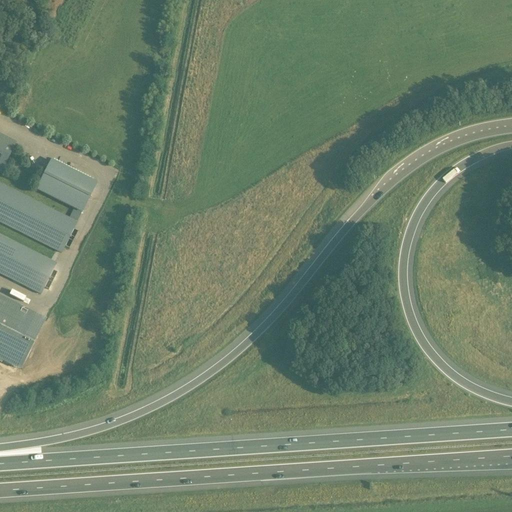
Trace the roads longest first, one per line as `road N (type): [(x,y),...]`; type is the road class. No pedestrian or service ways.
road 1 (motorway): [(511,130),(456,141),(402,174),(265,326),(185,390),(77,436),(0,448)]
road 2 (motorway): [(511,431),(0,465)]
road 3 (motorway): [(0,489),(511,457)]
road 4 (motorway): [(511,402),(447,372),(405,305),(405,263),(419,209),(437,185),(511,146)]
